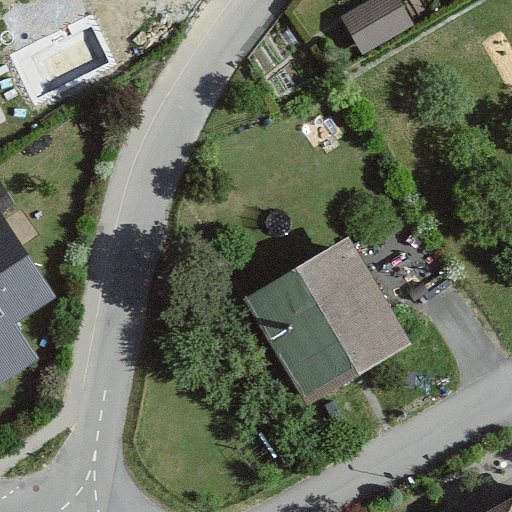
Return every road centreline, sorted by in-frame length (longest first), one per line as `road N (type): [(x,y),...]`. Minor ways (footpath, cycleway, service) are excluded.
road 1 (residential): [(260,0),(206,68),(150,182),(83,511)]
road 2 (residential): [(511,392),(298,511)]
